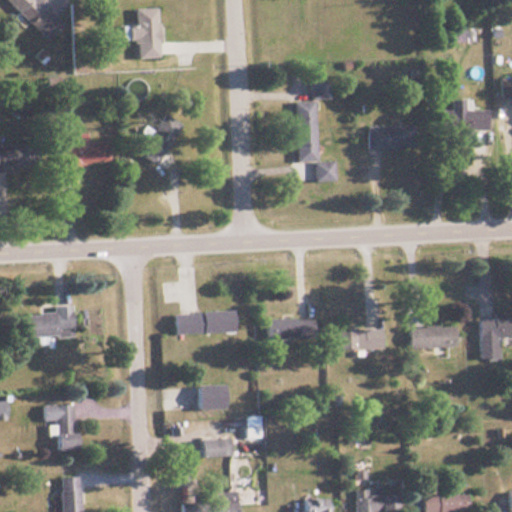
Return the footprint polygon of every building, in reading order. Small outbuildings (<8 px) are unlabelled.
[(2,0),(42,40),(59,24),(35,0),(2,0)] [(154,57),(152,7),(130,8),(130,25),(122,25),(123,40),(131,39),(132,58),(154,57)] [(511,77),(494,77),(494,97),(511,97),(511,77)] [(446,111),(434,111),(434,131),(481,131),(481,110),(466,110),(466,100),(446,100),(446,111)] [(289,161),(309,161),(309,101),(289,101),(289,161)] [(154,165),(174,123),(156,114),(135,156),(154,165)] [(361,148),(407,148),(407,125),(361,125),(361,148)] [(65,133),(65,143),(55,143),(55,169),(75,169),(75,161),(103,161),(103,141),(82,141),(82,133),(65,133)] [(0,170),(21,170),(21,145),(0,145),(0,170)] [(309,162),(309,180),(326,180),(327,163),(309,162)] [(68,305),(49,305),(49,313),(21,313),(21,336),(69,335),(68,305)] [(169,334),(227,332),(227,311),(168,313),(169,334)] [(473,358),(494,358),(493,335),(507,335),(507,315),(473,316),(473,358)] [(260,318),(260,339),(309,338),(308,317),(260,318)] [(402,326),(402,347),(449,347),(449,326),(402,326)] [(332,348),(377,348),(377,329),(332,329),(332,348)] [(219,384),(190,384),(190,408),(219,408),(219,384)] [(51,449),(72,449),(71,405),(40,406),(41,420),(51,420),(51,449)] [(226,438),(194,438),(194,456),(226,456),(226,438)] [(75,511),(75,476),(56,476),(56,511),(75,511)] [(511,490),(502,490),(502,510),(511,510),(511,490)] [(350,494),(350,511),(392,511),(392,494),(350,494)] [(418,494),(418,511),(461,511),(461,494),(418,494)] [(232,511),(232,495),(177,496),(177,511),(232,511)] [(300,511),(324,511),(324,497),(300,497),(300,511)]
